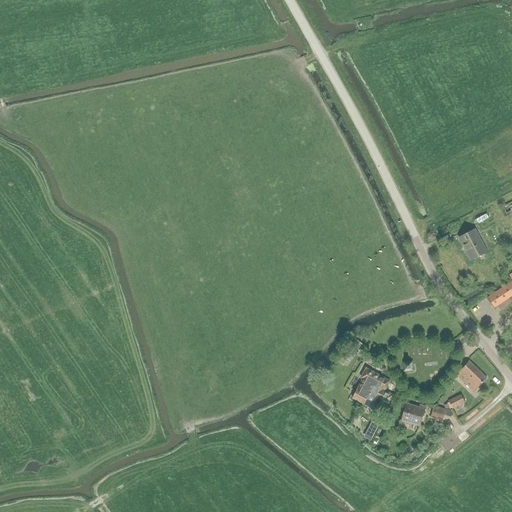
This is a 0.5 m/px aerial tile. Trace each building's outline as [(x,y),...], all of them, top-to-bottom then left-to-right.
[(507,214),(511,211),(511,202),(503,206),(507,214)] [(471,260),(487,252),(475,229),(459,238),(471,260)] [(511,281),(488,298),(495,307),(511,295),(511,281)] [(354,350),(349,346),(342,355),(347,359),(354,350)] [(413,371),(413,361),(402,362),(403,372),(413,371)] [(474,392),(487,378),(469,361),(456,375),(474,392)] [(353,398),(362,403),(369,394),(374,385),(378,387),(380,383),(384,377),(366,368),(361,378),(358,376),(353,387),(357,389),(353,398)] [(369,394),(362,403),(375,410),(381,400),(388,404),(393,395),(385,391),(390,381),(384,377),(380,383),(378,387),(374,385),(369,394)] [(462,397),(461,394),(449,401),(449,402),(447,403),(450,409),(452,408),(453,408),(465,402),(468,401),(465,396),(462,397)] [(420,426),(426,407),(420,405),(420,407),(406,404),(401,420),(420,426)] [(442,421),(445,409),(434,406),(431,418),(442,421)]
